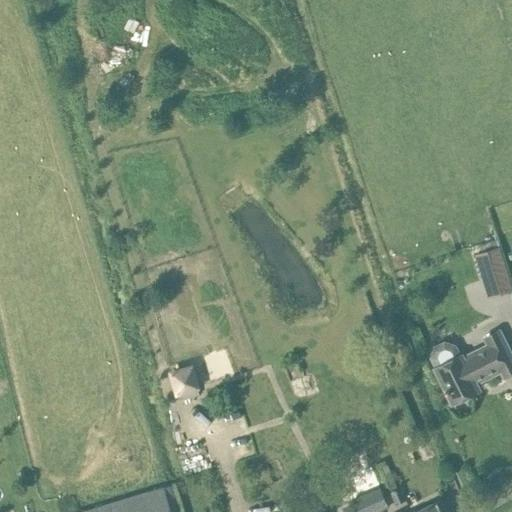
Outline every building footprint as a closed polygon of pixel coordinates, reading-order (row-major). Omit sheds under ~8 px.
[(481,252),(475,254),(480,271),(485,287),(509,280),(504,264),(499,247),(481,252)] [(434,346),(430,357),(435,368),(434,369),(451,403),(479,389),(475,383),(500,371),(504,377),(511,372),(511,356),(499,331),(484,338),(488,345),(463,357),(456,345),(445,341),(434,346)] [(24,469),(17,471),(20,481),(27,479),(24,469)] [(175,511),(167,483),(70,511),(175,511)] [(399,485),(388,491),(396,505),(407,499),(399,485)] [(358,511),(380,511),(390,508),(381,488),(354,499),(358,511)] [(441,511),(436,500),(412,511),(441,511)]
